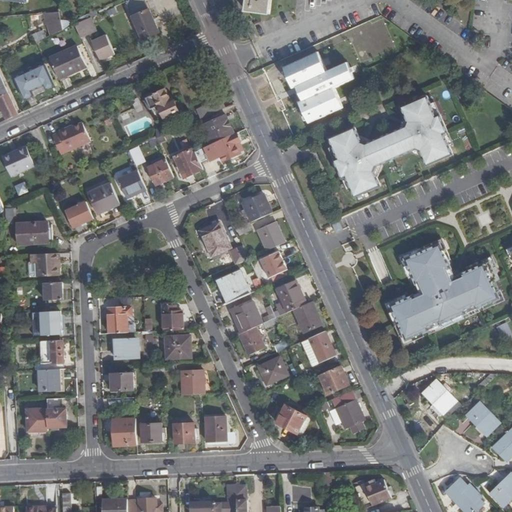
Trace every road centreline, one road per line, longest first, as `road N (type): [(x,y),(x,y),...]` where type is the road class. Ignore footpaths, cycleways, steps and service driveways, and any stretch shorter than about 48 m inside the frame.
road 1 (unclassified): [(95,470),(90,249),(160,218)]
road 2 (unclassified): [(160,218),(265,463)]
road 3 (secondary): [(378,393),(274,162)]
road 4 (residential): [(217,35),(0,134)]
road 5 (residential): [(265,463),(95,470)]
road 6 (unclassified): [(375,0),(231,61)]
road 7 (unclassified): [(511,82),(392,0)]
road 8 (residential): [(511,366),(437,363),(378,393)]
road 9 (residential): [(403,450),(265,463)]
road 10 (unclassified): [(160,218),(274,162)]
